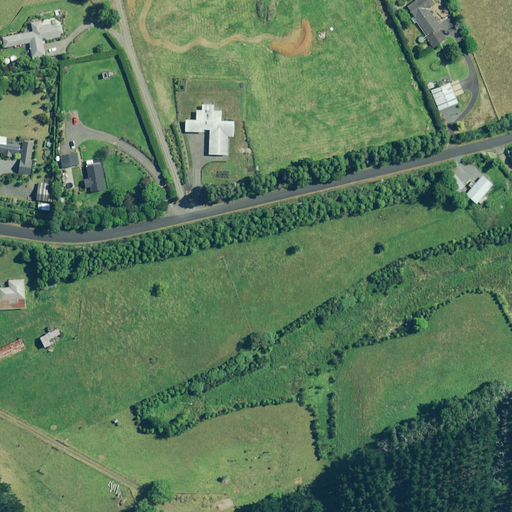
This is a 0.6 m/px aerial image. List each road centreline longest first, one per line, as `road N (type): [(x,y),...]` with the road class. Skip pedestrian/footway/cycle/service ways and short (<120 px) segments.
road 1 (unclassified): [(186,218),(511,136)]
road 2 (unclassified): [(116,0),(186,218)]
road 3 (unclassified): [(0,229),(75,238),(186,218)]
road 4 (unknown): [(169,221),(140,163),(84,136)]
